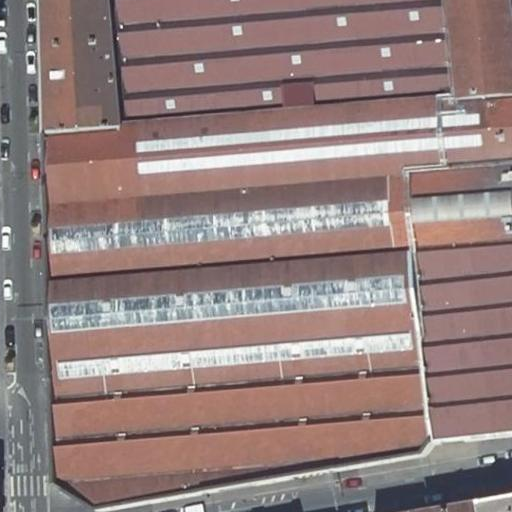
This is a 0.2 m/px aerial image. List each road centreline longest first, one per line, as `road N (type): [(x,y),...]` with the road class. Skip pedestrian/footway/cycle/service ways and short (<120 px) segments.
road 1 (residential): [(33,511),(17,0)]
road 2 (tertiary): [(511,471),(277,511)]
